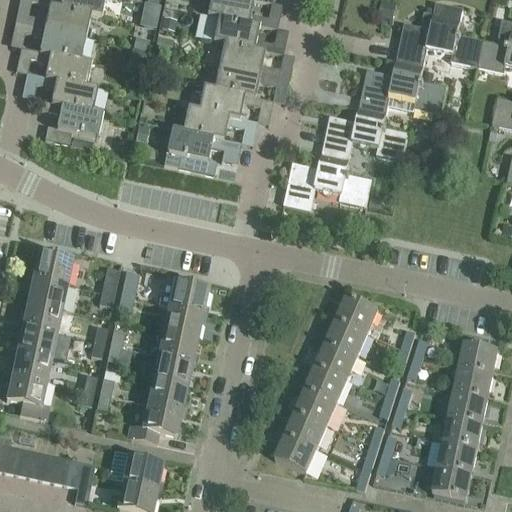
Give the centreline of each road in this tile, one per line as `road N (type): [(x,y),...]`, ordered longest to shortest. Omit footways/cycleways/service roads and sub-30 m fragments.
road 1 (residential): [(203,511),(256,253)]
road 2 (residential): [(511,307),(256,253)]
road 3 (residential): [(243,250),(265,150),(309,79),(313,12)]
road 4 (residential): [(243,250),(93,215),(4,172)]
